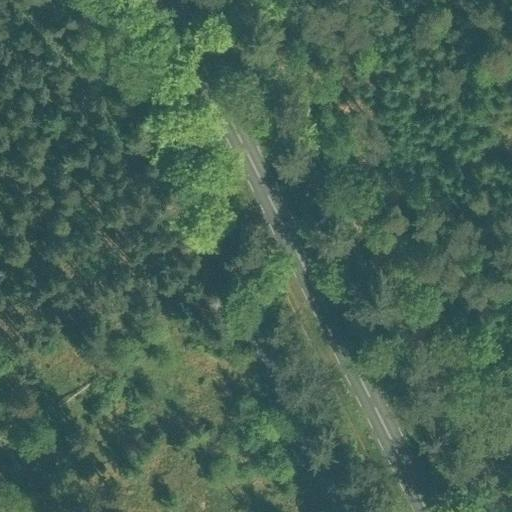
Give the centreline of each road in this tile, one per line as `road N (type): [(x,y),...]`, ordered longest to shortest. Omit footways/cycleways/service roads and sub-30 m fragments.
road 1 (track): [(505,511),(246,0)]
road 2 (primary): [(426,511),(168,0)]
